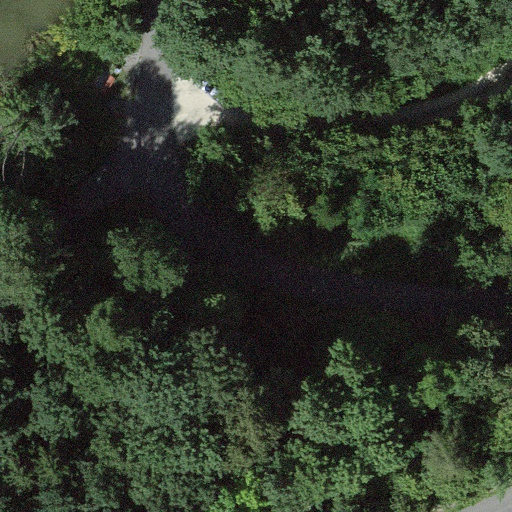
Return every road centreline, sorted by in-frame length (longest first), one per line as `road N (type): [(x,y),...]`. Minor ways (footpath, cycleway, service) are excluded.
road 1 (residential): [(165,0),(151,137),(171,204),(212,244),(288,281),(425,307),(511,306)]
road 2 (track): [(511,72),(487,91),(385,124),(252,121),(153,94)]
road 3 (track): [(0,259),(151,137)]
